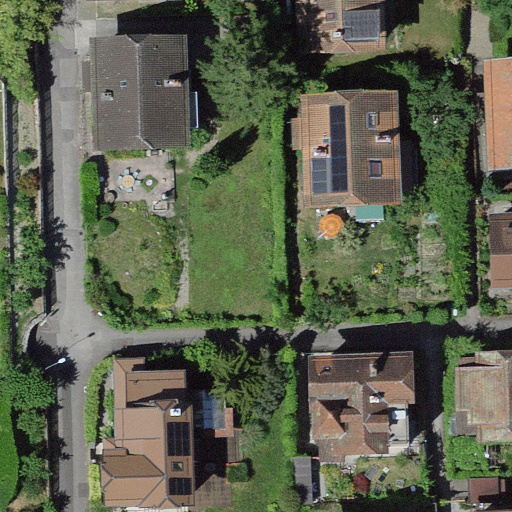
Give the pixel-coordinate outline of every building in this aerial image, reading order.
[(393,0),(306,0),(307,62),(394,61),(393,0)] [(184,37),(97,41),(101,145),(189,141),(184,37)] [(511,56),(496,57),(498,167),(511,166),(511,56)] [(399,111),(313,114),(317,218),(402,215),(402,211),(414,211),(413,167),(401,168),(399,111)] [(511,218),(500,219),(504,280),(511,279),(511,218)] [(511,345),(484,346),(485,362),(465,363),(468,428),(511,425),(511,345)] [(416,357),(322,360),(324,436),(342,435),(342,452),(394,451),(392,397),(417,397),(416,357)] [(183,378),(128,379),(128,409),(123,409),(123,455),(111,455),(111,504),(193,502),(192,436),(228,436),(227,403),(184,404),(183,378)]
